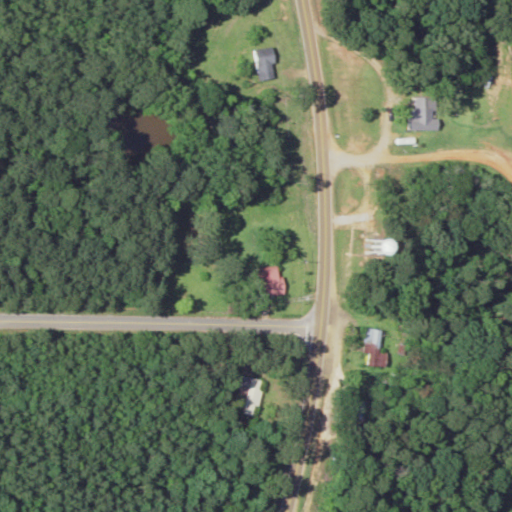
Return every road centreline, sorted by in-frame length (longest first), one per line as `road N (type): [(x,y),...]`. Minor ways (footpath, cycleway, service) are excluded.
road 1 (secondary): [(278,511),(304,391),(317,229),(291,0)]
road 2 (residential): [(310,329),(0,313)]
